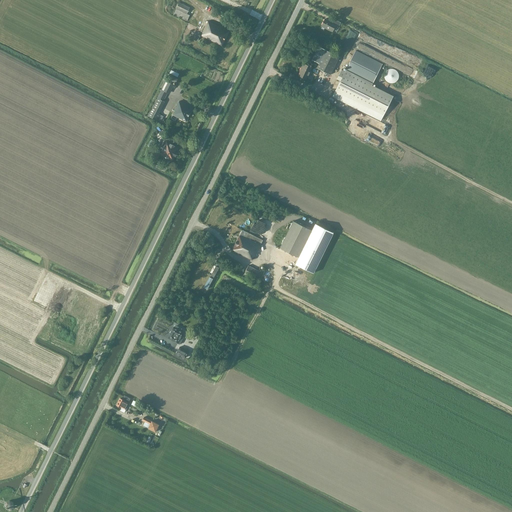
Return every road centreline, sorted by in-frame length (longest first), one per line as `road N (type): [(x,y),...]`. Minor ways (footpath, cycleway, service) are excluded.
road 1 (unclassified): [(20,511),(272,0)]
road 2 (tertiary): [(131,345),(302,0)]
road 3 (track): [(511,408),(272,287)]
road 4 (tertiary): [(131,345),(73,463)]
